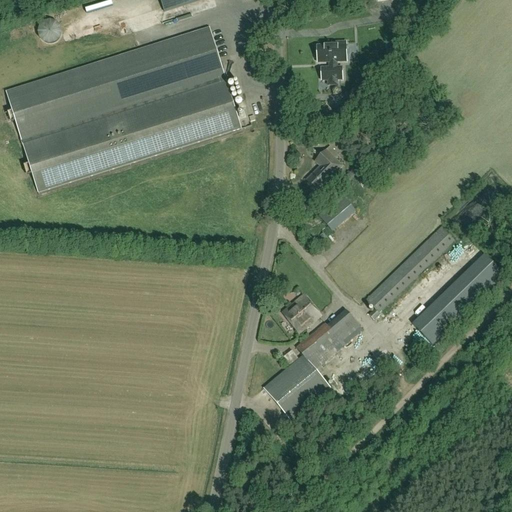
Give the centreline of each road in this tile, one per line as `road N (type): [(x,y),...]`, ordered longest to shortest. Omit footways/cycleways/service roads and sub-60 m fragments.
road 1 (unclassified): [(212,511),(277,207),(275,0)]
road 2 (track): [(511,289),(293,511)]
